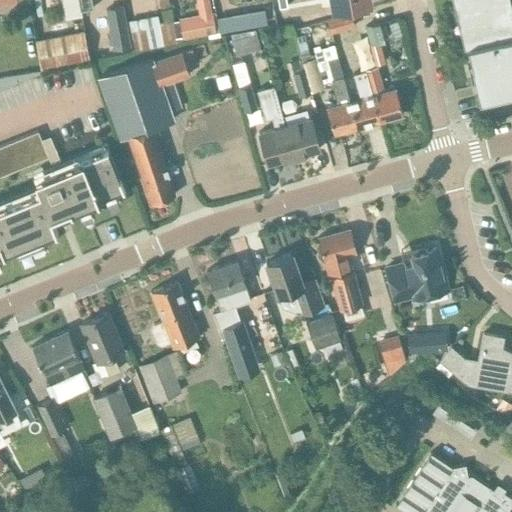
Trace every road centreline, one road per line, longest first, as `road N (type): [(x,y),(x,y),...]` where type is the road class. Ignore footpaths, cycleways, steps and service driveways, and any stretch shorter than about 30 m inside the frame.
road 1 (tertiary): [(447,161),(233,218),(0,307)]
road 2 (residential): [(511,309),(473,266),(447,161)]
road 3 (residential): [(447,161),(411,0)]
